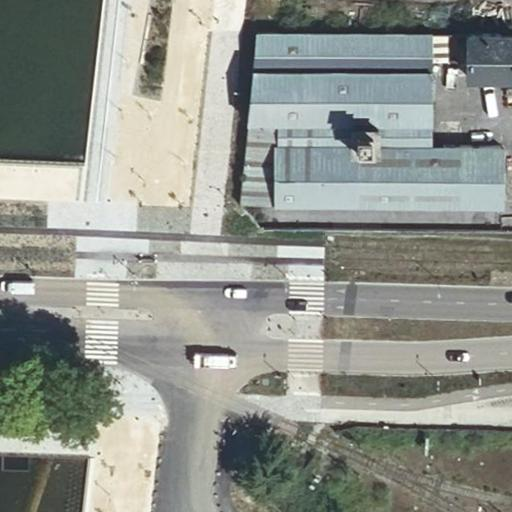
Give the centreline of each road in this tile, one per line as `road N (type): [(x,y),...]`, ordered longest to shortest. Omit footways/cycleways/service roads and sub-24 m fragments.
road 1 (secondary): [(197,355),(511,351)]
road 2 (secondary): [(511,301),(203,293)]
road 3 (unclassified): [(203,293),(235,0)]
road 4 (secondary): [(203,293),(0,287)]
road 5 (secondary): [(0,347),(197,355)]
road 6 (unclassified): [(197,355),(185,511)]
